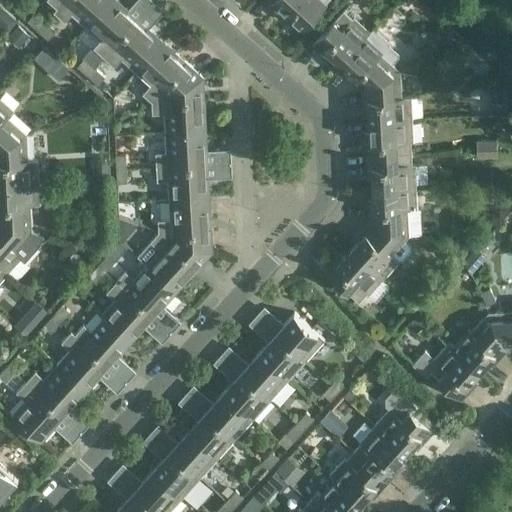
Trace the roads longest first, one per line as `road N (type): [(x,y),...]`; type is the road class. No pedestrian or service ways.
road 1 (residential): [(250,287),(325,201),(321,118),(235,36)]
road 2 (residential): [(46,511),(250,287)]
road 3 (residential): [(250,287),(235,36)]
road 4 (residential): [(414,511),(511,404)]
